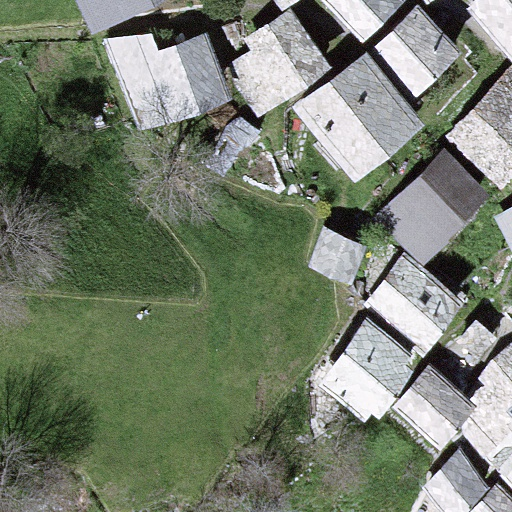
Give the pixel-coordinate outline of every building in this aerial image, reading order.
[(77,0),(90,23),(136,0),(77,0)] [(324,0),(359,38),(402,0),(324,0)] [(511,0),(478,0),(460,15),(502,65),(511,56),(511,0)] [(377,51),(416,93),(458,53),(419,12),(377,51)] [(238,50),(276,102),(325,66),(287,14),(238,50)] [(232,99),(216,24),(161,36),(158,20),(114,30),(134,120),(232,99)] [(298,107),(354,173),(421,117),(364,51),(298,107)] [(511,70),(508,67),(447,142),(502,187),(511,175),(511,70)] [(378,218),(422,260),(484,195),(440,154),(378,218)] [(511,209),(492,222),(511,256),(511,255),(511,209)] [(324,236),(308,276),(345,290),(361,250),(324,236)] [(371,303),(424,346),(457,305),(404,262),(371,303)] [(446,353),(469,371),(501,330),(477,312),(446,353)] [(366,326),(323,382),(365,415),(408,359),(366,326)] [(471,401),(423,365),(387,411),(436,448),(471,401)] [(511,366),(453,430),(511,483),(511,366)] [(458,511),(485,485),(454,454),(418,490),(439,511),(458,511)] [(511,511),(511,498),(494,483),(469,511),(511,511)]
